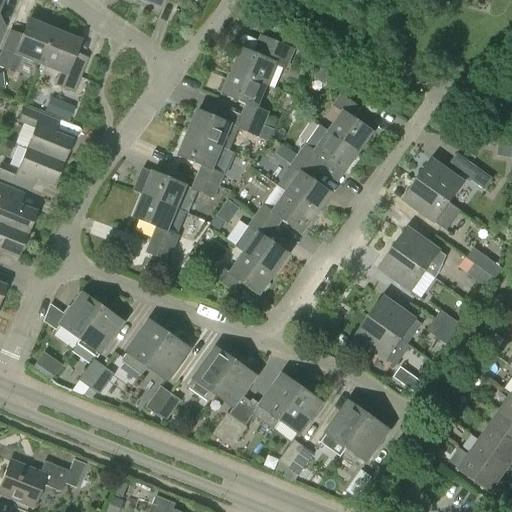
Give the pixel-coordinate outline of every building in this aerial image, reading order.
[(134,0),(134,1),(159,11),(163,0),(164,0),(175,4),(176,0),(134,0)] [(13,75),(19,60),(38,67),(52,33),(26,23),(20,37),(10,33),(0,57),(0,69),(7,73),(6,76),(12,78),(13,75)] [(71,60),(78,44),(52,33),(38,67),(58,75),(53,88),(72,95),(84,65),(71,60)] [(241,50),(232,73),(265,88),(275,66),(285,70),(293,51),(260,38),(253,55),(241,50)] [(256,110),(265,88),(232,73),(222,96),(246,106),(241,117),(262,126),(267,114),(256,110)] [(342,114),(328,133),(358,155),(373,135),(352,120),(359,110),(340,96),(333,107),(342,114)] [(56,119),(67,124),(73,110),(61,105),(56,119)] [(34,129),(25,151),(60,164),(69,143),(46,134),(51,122),(23,111),(18,123),(34,129)] [(196,112),(186,135),(221,149),(221,148),(227,151),(237,128),(196,112)] [(258,137),(262,126),(241,117),(237,128),(258,137)] [(344,175),(358,155),(328,133),(314,153),(305,146),(297,157),(317,171),(324,160),(344,175)] [(212,171),(221,149),(186,135),(177,158),(201,167),(196,178),(218,187),(223,175),(212,171)] [(51,188),(60,164),(25,151),(16,173),(0,165),(0,180),(23,190),(27,179),(51,188)] [(459,183),(459,182),(463,176),(484,191),(491,181),(455,155),(443,171),(431,162),(417,182),(446,202),(459,183)] [(309,181),(317,171),(297,157),(276,187),(286,194),(316,216),(330,195),(309,181)] [(133,193),(142,196),(176,211),(185,188),(152,174),(142,170),(133,193)] [(213,199),(218,187),(196,178),(191,190),(213,199)] [(445,203),(446,202),(417,182),(417,183),(419,185),(405,205),(434,225),(435,225),(446,233),(460,213),(445,203)] [(0,227),(24,238),(34,215),(10,205),(15,193),(0,187),(0,227)] [(302,236),(316,216),(286,194),(272,214),(262,207),(254,217),(274,231),(281,221),(302,236)] [(177,237),(167,233),(176,211),(142,196),(133,219),(157,229),(152,240),(172,249),(177,237)] [(216,217),(228,226),(239,209),(227,201),(216,217)] [(232,247),(243,255),(274,276),(288,256),(267,241),(274,231),(254,217),(247,227),(246,227),(232,247)] [(0,254),(15,260),(24,238),(0,227),(0,254)] [(392,251),(395,254),(424,274),(425,272),(435,280),(446,258),(406,230),(392,251)] [(466,260),(473,265),(494,281),(502,269),(473,249),(466,260)] [(410,294),(424,274),(395,254),(381,274),(410,294)] [(259,296),(274,276),(243,255),(229,275),(219,268),(212,278),(231,292),(239,282),(259,296)] [(494,281),(473,265),(466,260),(459,270),(487,290),(494,281)] [(60,327),(80,341),(101,313),(80,298),(60,327)] [(368,320),(371,322),(399,342),(406,346),(420,327),(411,320),(411,319),(383,299),(379,304),(377,302),(369,313),(372,315),(368,320)] [(103,310),(101,313),(80,341),(77,345),(98,360),(103,352),(103,353),(123,324),(103,310)] [(439,313),(432,323),(453,338),(460,328),(439,313)] [(386,361),(399,342),(371,322),(357,341),(386,361)] [(446,348),(453,338),(432,323),(425,333),(446,348)] [(141,377),(147,369),(150,365),(167,340),(146,325),(126,354),(128,355),(122,362),(141,377)] [(170,337),(167,340),(150,365),(169,379),(189,351),(170,337)] [(208,404),(214,395),(216,392),(233,367),(213,353),(193,380),(187,389),(208,404)] [(62,367),(43,354),(35,365),(53,379),(62,367)] [(78,383),(88,390),(103,369),(93,361),(78,383)] [(235,365),(233,367),(216,392),(236,406),(255,379),(235,365)] [(113,376),(103,369),(88,390),(98,397),(113,376)] [(421,385),(399,370),(392,379),(414,394),(421,385)] [(252,417),(262,425),(268,416),(279,423),(281,420),(300,395),(279,380),(252,417)] [(145,410),(155,417),(170,395),(160,388),(145,410)] [(302,391),(300,395),(281,420),(302,434),(322,405),(302,391)] [(180,403),(170,395),(155,417),(165,424),(180,403)] [(498,412),(511,421),(511,399),(509,397),(498,412)] [(366,422),(345,407),(319,444),(339,458),(342,454),(346,449),(348,446),(366,422)] [(488,427),(511,443),(511,421),(498,412),(488,427)] [(211,436),(221,443),(236,423),(226,416),(211,436)] [(348,446),(346,449),(342,454),(362,469),(388,433),(368,418),(366,422),(348,446)] [(246,430),(236,423),(221,443),(231,450),(246,430)] [(477,442),(511,466),(511,465),(511,443),(488,427),(477,442)] [(278,463),(288,470),(302,450),(292,442),(278,463)] [(419,455),(425,459),(433,446),(427,442),(419,455)] [(468,456),(502,480),(511,466),(477,442),(468,456)] [(313,457),(302,450),(288,470),(298,477),(313,457)] [(491,496),(502,480),(468,456),(456,472),(491,496)] [(72,461),(68,472),(79,477),(84,465),(72,461)] [(38,476),(7,464),(0,482),(0,494),(32,507),(41,486),(60,493),(68,472),(43,462),(38,476)] [(370,480),(360,473),(345,494),(355,500),(370,480)] [(112,498),(107,511),(119,511),(123,502),(112,498)] [(156,498),(150,511),(175,511),(172,511),(174,505),(156,498)]
